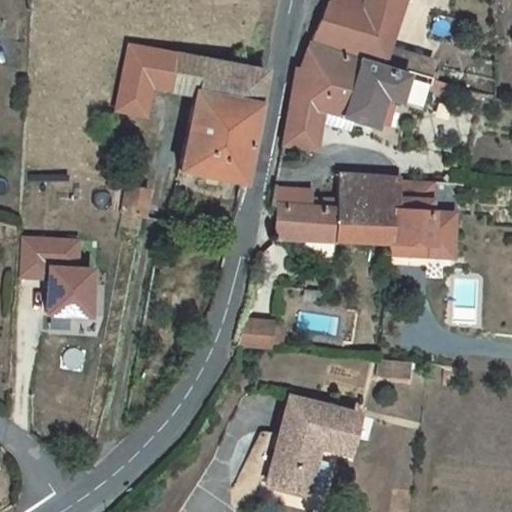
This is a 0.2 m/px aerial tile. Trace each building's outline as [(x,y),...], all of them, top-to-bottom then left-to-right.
[(309,40),(381,63),(385,50),(401,0),(326,0),(325,3),(323,5),(309,39),(309,40)] [(492,0),(492,17),(503,16),(502,0),(492,0)] [(336,128),(358,59),(308,44),(299,64),(295,64),(282,129),(279,147),(313,152),(317,122),(336,128)] [(128,46),(115,111),(143,117),(149,88),(167,91),(174,55),(128,46)] [(385,50),(381,63),(380,66),(410,75),(410,74),(427,79),(428,73),(432,64),(385,50)] [(199,60),(174,55),(167,91),(193,96),(199,60)] [(434,81),(427,79),(410,74),(410,75),(380,66),(358,59),(336,128),(344,130),(346,122),(371,129),(381,99),(418,110),(424,92),(441,97),(444,84),(434,81)] [(264,72),(199,60),(193,96),(178,173),(241,185),(264,72)] [(388,211),(396,211),(398,181),(336,176),(334,201),(334,208),(388,211)] [(141,219),(142,219),(148,192),(139,189),(141,181),(129,179),(119,227),(139,231),(141,219)] [(396,211),(388,211),(387,243),(428,244),(427,256),(451,257),(454,213),(430,212),(432,183),(398,181),(396,211)] [(277,204),(334,208),(334,201),(310,201),(310,193),(271,191),(269,204),(277,204)] [(273,237),(387,243),(388,211),(334,208),(277,204),(273,237)] [(16,278),(41,280),(42,263),(77,264),(78,237),(18,234),(16,278)] [(387,243),(386,253),(427,256),(428,244),(387,243)] [(87,317),(90,265),(77,264),(42,263),(41,280),(39,315),(87,317)] [(236,345),(269,348),(269,345),(271,325),(271,324),(243,320),(236,345)] [(271,325),(269,345),(277,345),(279,326),(271,325)] [(406,378),(408,363),(379,360),(377,375),(406,378)] [(289,398),(266,484),(306,494),(317,450),(345,457),(357,415),(289,398)]
